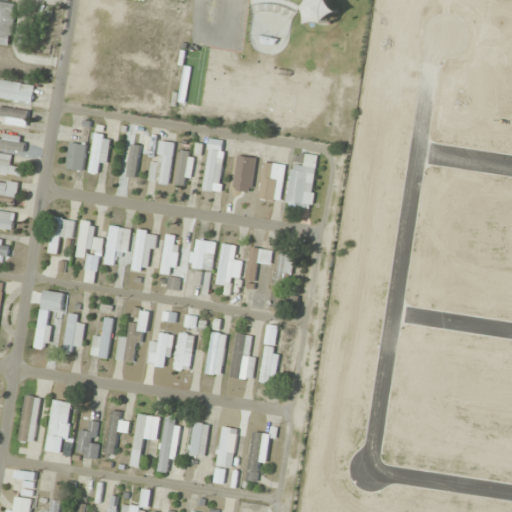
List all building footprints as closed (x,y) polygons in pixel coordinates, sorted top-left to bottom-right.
[(17,4),(9,3),(9,0),(0,0),(0,45),(11,47),(17,4)] [(35,86),(0,80),(0,98),(32,104),(35,86)] [(148,132),(134,130),(133,141),(127,140),(121,178),(141,181),(148,132)] [(111,135),(95,133),(90,173),(98,174),(99,164),(108,165),(111,135)] [(0,148),(24,153),(27,139),(0,134),(0,148)] [(176,144),(161,141),(157,162),(153,161),(150,181),(168,184),(176,144)] [(84,171),(87,144),(70,142),(67,169),(84,171)] [(192,186),(193,152),(179,151),(178,185),(192,186)] [(223,151),(207,151),(207,191),(213,191),(213,183),(223,183),(223,151)] [(12,156),(0,153),(0,174),(19,177),(21,167),(11,166),(12,156)] [(293,163),(287,204),(312,208),(319,156),(300,153),(298,164),(293,163)] [(278,201),(283,166),(264,163),(259,199),(278,201)] [(0,194),(17,197),(19,184),(0,181),(0,194)] [(15,209),(0,207),(0,228),(13,230),(15,209)] [(74,239),(75,220),(54,218),(50,254),(59,254),(61,237),(74,239)] [(128,257),(132,229),(110,227),(106,264),(116,265),(117,256),(128,257)] [(136,270),(154,270),(154,231),(136,231),(136,270)] [(0,262),(8,263),(10,246),(1,244),(3,236),(0,235),(0,262)] [(178,274),(178,236),(164,236),(164,274),(178,274)] [(192,268),(214,270),(216,242),(194,240),(192,268)] [(244,258),(234,257),(236,246),(224,244),(217,285),(231,287),(232,278),(240,279),(244,258)] [(244,287),(255,289),(260,269),(269,271),(273,252),(253,247),(244,287)] [(275,291),(286,293),(296,254),(284,252),(275,291)] [(66,293),(44,291),(37,349),(46,350),(51,312),(64,313),(66,293)] [(129,337),(121,336),(117,361),(135,364),(138,343),(146,344),(151,311),(134,308),(129,337)] [(79,315),(68,315),(68,353),(76,353),(76,349),(84,349),(84,325),(79,325),(79,315)] [(115,320),(107,319),(104,338),(95,336),(92,356),(109,359),(115,320)] [(221,377),(229,335),(213,332),(206,374),(221,377)] [(168,369),(175,336),(163,333),(161,343),(153,342),(147,364),(168,369)] [(191,372),(195,335),(180,334),(176,371),(191,372)] [(250,357),(253,336),(237,334),(232,378),(253,381),(256,358),(250,357)] [(273,385),(281,349),(268,346),(259,382),(273,385)] [(36,444),(41,397),(26,396),(21,442),(36,444)] [(48,452),(67,455),(74,404),(55,401),(48,452)] [(123,412),(114,411),(106,455),(115,456),(123,412)] [(132,467),(141,468),(144,440),(158,442),(161,418),(139,415),(132,467)] [(159,471),(175,473),(181,420),(166,418),(159,471)] [(101,460),(101,422),(93,422),(93,430),(79,430),(79,460),(101,460)] [(205,459),(211,425),(196,422),(190,456),(205,459)] [(239,430),(224,427),(217,466),(232,469),(239,430)] [(260,462),(267,463),(271,435),(254,432),(246,480),(257,482),(260,462)] [(36,490),(38,473),(18,470),(16,480),(27,481),(26,489),(36,490)] [(125,504),(123,511),(145,511),(149,491),(144,490),(141,507),(125,504)] [(118,511),(119,497),(111,496),(109,511),(118,511)] [(7,508),(7,511),(31,511),(30,498),(17,499),(18,506),(7,508)] [(60,511),(62,501),(53,500),(52,511),(40,510),(39,511),(60,511)]
